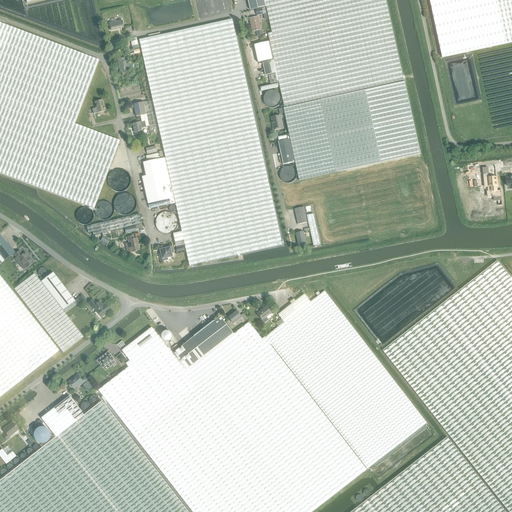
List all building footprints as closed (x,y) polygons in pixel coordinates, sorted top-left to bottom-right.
[(247,0),(250,11),(252,11),(256,10),(265,8),(266,8),(264,0),(247,0)] [(386,0),(264,0),(266,8),(272,34),(269,35),(275,61),(274,61),(278,82),(284,108),(402,81),(404,81),(388,8),(387,5),(386,0)] [(511,0),(429,0),(443,58),(470,52),(511,43),(511,0)] [(258,18),(250,19),(253,32),(256,31),(257,36),(263,34),(262,29),(261,29),(258,18)] [(111,20),(112,21),(112,23),(109,24),(111,31),(123,28),(122,21),(116,22),(115,19),(111,20)] [(182,232),(185,245),(190,266),(282,246),(233,20),(140,41),(166,158),(175,198),(176,204),(182,232)] [(0,173),(94,209),(119,141),(75,124),(98,61),(92,57),(0,22),(0,173)] [(132,50),(139,48),(137,41),(131,42),(132,50)] [(269,42),(254,45),(258,63),(273,60),(269,42)] [(121,72),(128,71),(127,68),(130,68),(129,64),(126,65),(125,59),(118,60),(121,72)] [(271,84),(278,82),(274,61),(263,63),(266,76),(269,75),(271,84)] [(284,109),(290,139),(292,144),(296,162),(300,181),(420,154),(405,82),(284,109)] [(97,113),(105,111),(102,100),(95,102),(96,108),(92,110),(93,114),(97,113)] [(147,115),(140,116),(142,122),(145,122),(146,127),(149,127),(151,134),(157,133),(150,101),(144,103),(147,115)] [(136,117),(140,116),(147,115),(144,103),(134,105),(136,117)] [(275,130),(283,129),(280,116),(272,118),(273,122),(274,122),(275,130)] [(146,128),(146,127),(145,122),(142,122),(138,123),(139,124),(133,125),(135,134),(142,132),(142,129),(146,128)] [(284,165),(296,162),(292,144),(290,139),(279,141),(284,165)] [(146,149),(148,155),(157,153),(155,147),(146,149)] [(171,205),(176,204),(175,198),(166,158),(159,160),(158,154),(147,157),(148,162),(143,163),(146,177),(142,178),(148,204),(169,200),(171,205)] [(488,175),(484,175),(485,182),(487,181),(488,182),(488,187),(489,187),(490,192),(491,192),(492,197),(494,196),(495,201),(501,201),(501,195),(500,196),(499,191),(497,191),(496,186),(497,186),(497,181),(496,181),(495,178),(489,178),(488,175)] [(298,225),(307,223),(304,208),(295,210),(298,225)] [(106,233),(135,226),(141,224),(139,214),(86,227),(88,234),(92,233),(93,236),(102,234),(102,236),(107,235),(106,233)] [(320,245),(313,214),(307,215),(314,246),(320,245)] [(176,247),(185,245),(182,232),(173,234),(176,247)] [(299,247),(306,245),(304,232),(297,234),(299,247)] [(0,263),(2,263),(14,253),(0,235),(0,263)] [(129,243),(125,244),(127,253),(131,252),(133,252),(139,251),(137,238),(133,239),(133,236),(126,237),(127,241),(128,240),(129,243)] [(162,254),(160,255),(161,261),(168,260),(167,258),(173,257),(172,253),(173,252),(172,246),(167,247),(165,248),(165,247),(164,247),(165,249),(161,250),(162,254)] [(19,251),(14,255),(17,258),(15,259),(23,270),(26,268),(26,269),(34,263),(30,258),(29,259),(25,253),(23,255),(19,251)] [(509,511),(511,511),(511,279),(497,261),(383,351),(509,511)] [(52,273),(40,282),(63,311),(75,302),(52,273)] [(84,338),(63,311),(40,282),(34,274),(14,289),(63,353),(84,338)] [(0,396),(58,351),(0,276),(0,396)] [(284,323),(278,328),(265,337),(271,344),(302,384),(367,469),(426,423),(396,384),(325,292),(310,303),(284,323)] [(278,315),(282,320),(284,323),(310,303),(304,295),(278,315)] [(101,318),(110,311),(106,307),(104,308),(99,302),(96,304),(92,300),(88,303),(92,309),(94,308),(101,318)] [(266,318),(272,313),(267,307),(263,310),(263,311),(258,315),(265,324),(269,321),(266,318)] [(244,320),(247,324),(249,323),(248,319),(243,314),(241,316),(237,311),(229,318),(234,324),(238,320),(240,323),(244,320)] [(187,370),(234,334),(220,317),(174,353),(187,370)] [(269,345),(271,344),(265,337),(262,340),(249,323),(247,324),(234,334),(187,370),(296,511),(312,511),(366,471),(269,345)] [(133,375),(168,348),(152,328),(121,352),(129,362),(125,365),(128,368),(133,375)] [(168,347),(168,348),(133,375),(128,368),(98,392),(159,471),(160,470),(192,511),(296,511),(187,370),(174,353),(173,353),(168,347)] [(108,352),(97,361),(103,368),(110,363),(112,366),(116,363),(113,360),(114,360),(108,352)] [(127,360),(122,353),(116,358),(121,365),(127,360)] [(85,377),(81,380),(78,375),(75,378),(75,379),(69,383),(70,384),(74,389),(80,384),(82,383),(83,385),(88,381),(85,377)] [(43,418),(58,436),(58,437),(84,416),(70,397),(43,418)] [(103,401),(84,416),(58,437),(58,436),(0,480),(0,511),(189,511),(166,481),(103,401)] [(9,437),(18,430),(13,424),(7,428),(7,427),(3,430),(6,433),(3,436),(7,441),(10,438),(9,437)] [(506,511),(447,437),(351,511),(506,511)] [(0,451),(0,456),(6,465),(17,457),(13,451),(8,455),(3,449),(0,451)]
